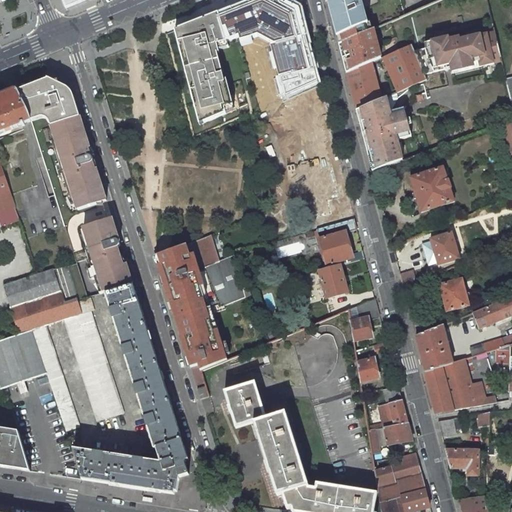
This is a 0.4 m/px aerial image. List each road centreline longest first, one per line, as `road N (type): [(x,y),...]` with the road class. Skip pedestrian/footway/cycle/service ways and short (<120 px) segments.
road 1 (residential): [(313,0),(448,511)]
road 2 (residential): [(215,511),(68,32)]
